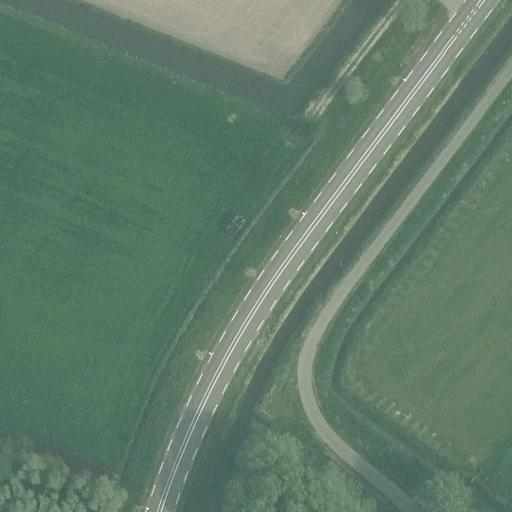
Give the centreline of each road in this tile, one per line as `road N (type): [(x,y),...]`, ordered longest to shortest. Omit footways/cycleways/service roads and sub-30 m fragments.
road 1 (secondary): [(158,511),(192,423),(248,318),(482,0)]
road 2 (unclassified): [(410,511),(319,427),(306,406),(304,357),(333,304),(511,68)]
